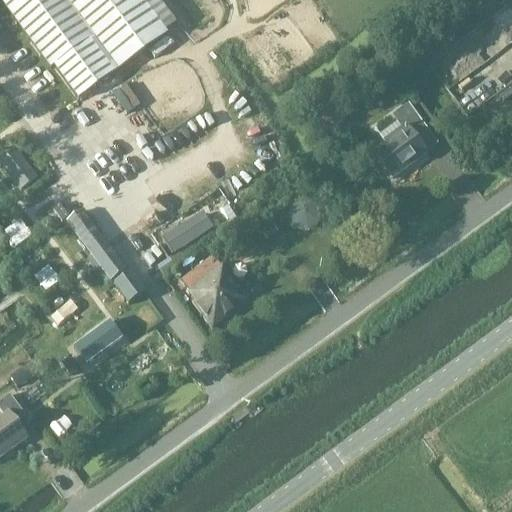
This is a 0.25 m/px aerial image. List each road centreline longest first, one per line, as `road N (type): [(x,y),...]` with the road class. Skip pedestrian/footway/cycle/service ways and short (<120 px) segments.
road 1 (unclassified): [(75,511),(511,191)]
road 2 (tertiary): [(267,511),(511,331)]
